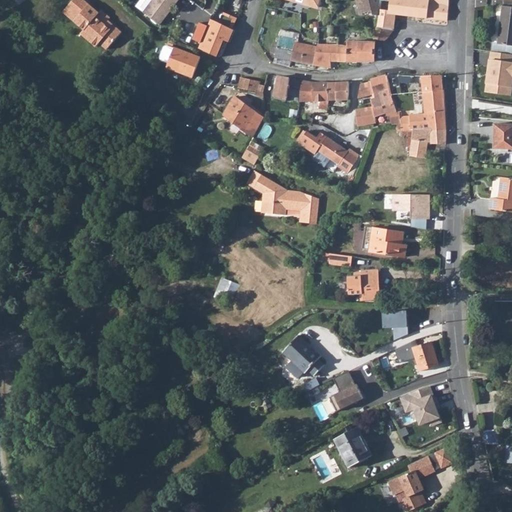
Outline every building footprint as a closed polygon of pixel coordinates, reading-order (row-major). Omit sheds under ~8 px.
[(178,0),(152,0),(143,13),(160,25),(178,0)] [(294,0),(296,0),(295,0),(303,0),(302,4),(318,8),(320,0),(294,0)] [(355,0),(357,5),(369,13),(371,12),(373,16),(379,16),(381,2),(381,0),(355,0)] [(381,0),(381,2),(379,16),(377,28),(393,30),(394,19),(395,17),(395,15),(420,18),(447,21),(448,0),(381,0)] [(95,17),(98,13),(89,5),(74,23),(84,31),(80,35),(95,48),(99,44),(106,51),(121,33),(113,26),(109,30),(95,17)] [(359,15),(369,13),(357,5),(359,15)] [(511,7),(502,6),(498,44),(511,46),(511,7)] [(100,11),(98,13),(95,17),(109,30),(113,26),(108,22),(109,19),(100,11)] [(215,20),(210,33),(224,39),(224,40),(228,42),(233,29),(222,24),(215,20)] [(201,22),(196,39),(203,41),(208,25),(201,22)] [(393,30),(377,28),(374,40),(377,40),(383,41),(392,34),(393,30)] [(274,57),(291,60),(293,42),(296,43),(298,33),(280,30),(274,57)] [(210,33),(203,51),(216,58),(224,40),(224,39),(210,33)] [(299,38),(297,43),(298,43),(316,46),(316,44),(317,43),(317,41),(306,39),(299,38)] [(293,42),(291,60),(327,67),(331,68),(330,61),(330,60),(328,60),(328,46),(323,46),(323,40),(318,39),(317,41),(317,43),(316,44),(316,46),(298,43),(297,43),(296,43),(293,42)] [(346,46),(346,61),(347,62),(371,62),(373,62),(374,43),(346,42),(346,46)] [(166,45),(164,46),(160,56),(161,59),(168,62),(167,66),(192,77),(200,58),(174,47),(174,48),(166,45)] [(336,46),(328,46),(328,60),(330,60),(330,61),(337,61),(336,46)] [(346,46),(336,46),(337,61),(346,61),(346,46)] [(511,54),(490,52),(484,92),(511,96),(511,88),(511,54)] [(278,76),(274,96),(286,99),(289,79),(282,77),(278,76)] [(398,125),(397,126),(396,127),(396,128),(396,129),(397,131),(399,132),(401,131),(414,130),(414,127),(445,132),(444,112),(445,112),(443,90),(442,90),(441,76),(421,76),(425,114),(415,115),(410,116),(409,114),(400,115),(401,125),(398,125)] [(386,117),(390,116),(392,126),(396,126),(397,126),(398,125),(401,125),(400,115),(400,113),(396,113),(395,110),(394,106),(391,96),(392,95),(389,83),(388,81),(387,78),(386,77),(370,81),(370,83),(360,86),(358,99),(373,95),(374,99),(372,100),(372,107),(373,107),(374,117),(382,115),(385,113),(386,117)] [(240,79),(238,88),(262,94),(264,85),(259,84),(260,83),(240,79)] [(289,79),(286,99),(298,101),(299,88),(300,81),(289,79)] [(299,88),(298,101),(301,101),(313,101),(313,93),(312,83),(302,80),(301,81),(300,81),(299,88)] [(328,101),(327,105),(328,106),(333,106),(335,103),(336,100),(348,100),(348,98),(348,97),(348,82),(328,83),(328,101)] [(321,83),(312,83),(313,93),(313,101),(320,101),(328,101),(328,83),(321,83)] [(245,108),(236,97),(227,111),(224,115),(251,132),(255,135),(255,134),(238,121),(237,120),(245,108)] [(238,99),(236,97),(245,108),(237,120),(238,121),(255,134),(266,117),(238,99)] [(328,101),(320,101),(320,103),(319,109),(327,110),(327,105),(328,101)] [(372,107),(356,110),(357,127),(373,124),(375,123),(374,117),(373,107),(372,107)] [(511,125),(494,125),(493,149),(511,149),(511,125)] [(414,127),(414,130),(410,156),(425,159),(427,142),(431,142),(431,144),(445,145),(446,133),(445,132),(414,127)] [(315,139),(307,133),(299,144),(314,154),(311,159),(324,168),(329,160),(337,165),(336,167),(347,175),(355,163),(358,155),(349,148),(346,153),(318,133),(315,139)] [(146,149),(138,159),(146,166),(154,156),(146,149)] [(240,159),(253,164),(258,156),(254,153),(246,149),(240,159)] [(299,191),(287,192),(253,172),(245,186),(262,195),(261,203),(264,203),(263,214),(285,216),(285,207),(303,209),(302,223),(315,224),(317,199),(299,191)] [(489,197),(488,203),(511,206),(511,178),(500,177),(497,199),(493,198),(489,197)] [(431,221),(430,195),(389,194),(389,212),(407,213),(408,221),(431,221)] [(511,206),(488,203),(487,209),(511,212),(511,206)] [(372,239),(370,251),(397,255),(405,256),(407,245),(402,244),(403,232),(373,228),(372,239)] [(352,257),(332,254),(330,262),(350,266),(352,257)] [(377,268),(361,269),(361,273),(348,274),(349,293),(363,292),(363,299),(379,297),(377,268)] [(234,303),(241,284),(223,277),(216,296),(234,303)] [(406,336),(404,312),(378,313),(379,329),(393,329),(393,340),(406,336)] [(297,334),(282,350),(304,371),(307,368),(313,373),(316,370),(322,363),(316,358),(319,354),(297,334)] [(415,341),(395,349),(399,363),(416,359),(420,372),(439,366),(432,342),(418,346),(415,341)] [(356,385),(349,372),(334,379),(341,393),(331,398),(338,412),(363,399),(360,393),(361,392),(357,384),(356,385)] [(307,391),(321,384),(318,377),(304,383),(307,391)] [(428,386),(398,398),(404,414),(410,412),(416,427),(427,424),(428,428),(442,422),(428,386)] [(358,427),(335,439),(350,468),(372,456),(358,427)] [(415,470),(400,476),(408,496),(403,498),(408,510),(421,504),(419,499),(417,492),(423,489),(422,488),(415,470)]
